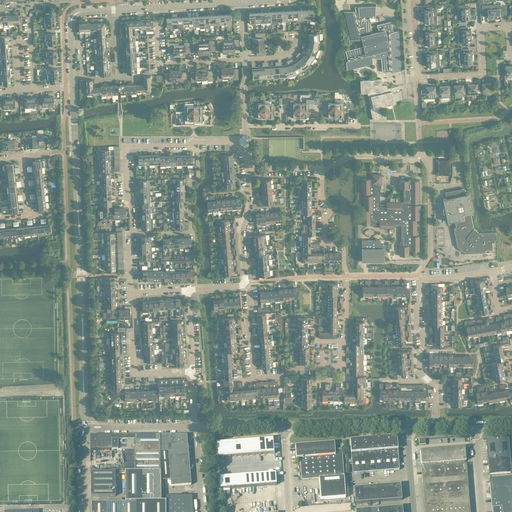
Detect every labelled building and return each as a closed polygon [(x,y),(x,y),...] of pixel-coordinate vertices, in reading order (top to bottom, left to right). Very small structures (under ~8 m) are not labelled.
[(350,40),(362,39),(364,46),(345,51),(348,61),(346,61),(346,60),(346,70),(347,70),(372,64),(373,64),(372,59),(381,58),(382,72),(392,71),(392,72),(391,73),(401,71),(401,70),(398,31),(399,31),(399,30),(393,32),(391,21),(377,25),(378,32),(371,34),(370,18),(375,18),(376,4),(375,4),(375,5),(358,6),(358,5),(357,6),(358,6),(355,7),(355,12),(353,12),(353,11),(354,11),(353,11),(344,12),(351,40),(350,40)] [(501,4),(494,5),(495,18),(501,17),(501,13),(506,13),(506,6),(502,6),(501,4)] [(457,8),(457,14),(470,14),(470,7),(469,7),(465,8),(465,5),(458,5),(458,6),(457,8)] [(488,18),(495,18),(494,5),(487,5),(485,7),(485,14),(488,14),(488,18)] [(424,10),(424,16),(437,16),(437,9),(435,7),(435,6),(428,7),(428,10),(424,10)] [(44,22),(55,21),(55,18),(54,18),(54,17),(54,15),(53,15),(52,15),(52,13),(52,12),(45,13),(46,16),(45,16),(45,17),(43,17),(44,22)] [(470,14),(457,14),(457,21),(459,23),(466,23),(466,20),(470,20),(470,14)] [(437,16),(424,16),(425,23),(425,22),(429,22),(429,25),(436,25),(436,24),(438,22),(437,16)] [(146,17),(145,17),(145,29),(145,31),(153,31),(153,20),(150,20),(150,19),(146,19),(146,17)] [(139,20),(125,21),(132,27),(140,27),(140,30),(140,29),(139,20)] [(46,30),(53,30),(52,27),(53,27),(54,27),(55,27),(55,25),(55,24),(55,21),(44,22),(44,27),(45,27),(45,28),(46,27),(46,30)] [(125,21),(126,36),(135,35),(132,35),(132,27),(125,21)] [(98,29),(104,23),(90,23),(90,22),(90,32),(90,30),(98,29)] [(105,37),(104,23),(98,29),(98,37),(96,37),(105,37)] [(458,30),(458,36),(471,35),(471,29),(467,30),(467,27),(460,27),(460,28),(458,30)] [(425,32),(425,38),(438,37),(438,31),(436,29),(436,28),(429,29),(429,32),(425,32)] [(53,30),(46,30),(47,33),(46,33),(46,34),(44,34),(45,39),(56,39),(56,36),(55,36),(55,35),(55,33),(54,33),(53,33),(53,30)] [(307,37),(307,40),(320,41),(319,31),(316,32),(316,33),(308,34),(309,37),(307,37)] [(253,42),(253,44),(264,44),(263,38),(265,38),(265,35),(265,34),(265,33),(255,33),(255,34),(255,36),(256,36),(256,38),(252,38),(252,42),(253,42)] [(471,35),(458,36),(459,43),(461,45),(468,45),(468,42),(471,42),(472,42),(471,35)] [(438,37),(425,38),(426,45),(426,44),(430,44),(430,47),(437,47),(437,46),(439,44),(438,37)] [(47,48),(54,48),(54,47),(53,45),(54,45),(55,44),(55,45),(56,44),(56,42),(56,41),(56,39),(45,39),(45,44),(46,44),(46,45),(47,45),(47,48)] [(228,42),(229,53),(231,52),(231,53),(235,53),(234,48),(236,48),(236,49),(239,49),(239,39),(238,39),(237,39),(233,40),(234,42),(228,42)] [(229,53),(228,42),(222,42),(222,40),(219,40),(218,40),(217,40),(218,51),(218,50),(220,50),(221,50),(221,49),(222,49),(223,54),(226,54),(226,53),(229,53)] [(320,41),(307,40),(307,43),(308,44),(308,46),(318,49),(320,41)] [(203,43),(204,54),(206,54),(206,55),(210,55),(210,50),(211,50),(211,51),(212,51),(214,51),(214,41),(213,41),(212,41),(209,41),(209,43),(203,43)] [(178,45),(179,55),(181,55),(181,56),(185,56),(185,51),(186,51),(186,52),(187,52),(189,52),(190,52),(189,42),(188,42),(187,42),(184,42),(184,44),(178,45)] [(201,54),(204,54),(203,43),(197,44),(197,42),(194,42),(193,42),(192,42),(193,52),(196,52),(196,51),(198,51),(198,55),(202,55),(201,54)] [(177,56),(179,55),(178,45),(173,45),(173,43),(169,43),(167,43),(168,53),(171,53),(173,53),(173,57),(177,56)] [(264,44),(253,44),(253,47),(252,47),(252,50),(257,50),(257,52),(256,52),(256,54),(256,55),(266,54),(266,53),(266,52),(266,49),(264,49),(264,44)] [(305,48),(304,52),(315,58),(318,49),(308,46),(307,49),(305,48)] [(54,48),(47,48),(48,51),(47,51),(47,52),(46,52),(46,57),(57,56),(57,54),(56,54),(56,53),(56,50),(55,50),(54,50),(54,48)] [(459,52),(460,58),(473,57),(472,51),(468,52),(468,49),(461,49),(461,50),(459,52)] [(426,54),(427,60),(440,59),(439,53),(437,51),(437,50),(430,51),(431,54),(427,54),(426,54)] [(315,58),(304,52),(302,54),(303,55),(302,58),(310,65),(315,58)] [(55,65),(54,63),(55,63),(55,62),(56,62),(57,62),(57,60),(57,59),(58,59),(57,56),(46,57),(46,62),(47,62),(47,63),(48,63),(48,65),(55,65)] [(473,57),(460,58),(460,65),(462,67),(469,67),(469,64),(473,64),(473,57)] [(299,58),(296,61),(303,71),(310,65),(302,58),(300,59),(299,58)] [(440,59),(427,60),(427,67),(427,66),(431,66),(431,69),(438,69),(438,68),(440,66),(440,59)] [(303,71),(296,61),(293,62),(294,64),(291,65),(296,75),(303,71)] [(288,64),(285,65),(287,77),(296,75),(291,65),(289,66),(288,64)] [(55,65),(48,65),(49,68),(48,68),(48,69),(47,69),(47,74),(58,74),(58,71),(57,70),(57,68),(56,68),(55,68),(55,65)] [(279,78),(287,77),(285,65),(281,65),(281,67),(279,67),(279,78)] [(227,78),(227,67),(225,67),(224,66),(221,67),(221,71),(219,71),(219,70),(219,71),(217,71),(217,70),(216,70),(217,81),(218,80),(219,80),(222,80),(222,78),(227,78)] [(229,67),(227,67),(227,78),(233,78),(233,80),(236,79),(237,79),(238,79),(238,69),(237,69),(235,70),(235,69),(235,70),(233,70),(233,66),(229,66),(229,67)] [(203,69),(201,69),(202,79),(207,79),(207,81),(210,81),(211,81),(212,81),(212,80),(212,77),(212,71),(211,71),(209,71),(207,72),(207,67),(203,68),(203,69)] [(202,79),(201,69),(199,69),(199,68),(196,68),(195,68),(195,69),(195,73),(194,73),(193,72),(191,72),(190,72),(191,79),(191,82),(192,82),(193,82),(196,82),(196,80),(202,79)] [(175,70),(176,81),(181,81),(181,83),(184,82),(185,82),(186,82),(186,72),(185,72),(183,73),(183,72),(183,74),(181,74),(181,70),(181,69),(180,69),(177,69),(177,70),(175,70)] [(176,81),(175,70),(173,70),(170,70),(169,70),(169,71),(169,74),(168,74),(167,73),(167,74),(165,74),(165,73),(164,74),(164,75),(162,75),(163,81),(165,81),(165,84),(166,84),(166,83),(167,83),(170,83),(170,81),(176,81)] [(58,74),(47,74),(47,80),(45,80),(46,83),(56,83),(56,80),(57,80),(58,80),(58,77),(58,76),(59,76),(58,74)] [(360,80),(361,93),(366,92),(367,92),(371,109),(370,109),(373,120),(383,119),(380,107),(395,103),(394,100),(402,98),(402,99),(402,90),(400,91),(398,86),(388,88),(387,85),(382,86),(382,79),(360,80)] [(491,83),(482,84),(481,84),(482,84),(482,90),(483,90),(483,95),(490,94),(492,94),(492,89),(491,89),(491,83)] [(144,84),(136,85),(136,91),(145,91),(145,92),(146,93),(149,93),(150,92),(150,91),(151,91),(144,84)] [(477,84),(468,84),(467,84),(467,85),(468,85),(468,91),(469,91),(469,95),(476,95),(478,95),(478,90),(477,90),(477,85),(477,84)] [(120,89),(120,85),(118,85),(111,85),(112,95),(112,98),(118,97),(117,89),(118,89),(120,89)] [(448,97),(450,97),(450,92),(449,92),(449,86),(449,85),(439,86),(440,86),(440,93),(441,93),(441,97),(448,97)] [(463,85),(454,85),(453,85),(453,86),(454,86),(454,92),(455,92),(455,96),(462,96),(464,96),(464,91),(463,91),(463,85)] [(101,96),(101,86),(100,86),(100,87),(93,87),(87,94),(101,94),(101,96)] [(434,98),(436,97),(436,92),(435,92),(435,87),(435,86),(425,87),(426,87),(426,93),(427,93),(427,98),(434,98)] [(48,108),(48,96),(45,96),(45,97),(42,97),(42,99),(42,100),(39,100),(39,106),(42,106),(42,107),(43,107),(43,108),(48,108)] [(48,96),(48,108),(53,108),(53,106),(54,106),(54,105),(57,105),(57,99),(56,99),(54,99),(54,98),(54,97),(50,97),(50,96),(48,96)] [(31,109),(30,97),(28,97),(28,98),(27,98),(24,98),(24,100),(24,101),(22,101),(21,101),(22,107),(25,107),(25,108),(26,108),(26,109),(31,109)] [(33,97),(30,97),(31,109),(36,109),(36,107),(37,107),(37,106),(39,106),(39,100),(37,100),(36,100),(36,99),(36,98),(34,98),(33,98),(33,97)] [(11,98),(9,99),(10,110),(15,110),(15,109),(15,108),(18,107),(18,101),(15,101),(15,100),(15,99),(11,99),(11,98)] [(317,104),(317,98),(314,98),(314,99),(306,99),(306,103),(300,103),(300,110),(309,110),(309,103),(314,103),(314,104),(317,104)] [(1,102),(0,102),(1,109),(4,108),(4,109),(5,110),(10,110),(9,99),(6,99),(3,100),(3,101),(3,102),(1,102)] [(335,110),(344,110),(344,100),(335,100),(335,103),(335,110)] [(265,110),(274,110),(274,103),(270,103),(270,101),(265,101),(265,103),(265,110)] [(344,110),(335,110),(335,117),(335,120),(344,120),(344,110)] [(39,149),(38,138),(32,139),(32,137),(25,138),(26,148),(30,148),(35,147),(35,149),(39,149)] [(44,138),(38,138),(39,149),(43,148),(42,147),(48,146),(47,140),(47,139),(47,138),(47,137),(46,137),(45,137),(44,138)] [(9,151),(8,141),(3,141),(3,139),(0,139),(0,149),(5,150),(5,151),(9,151)] [(14,140),(8,141),(9,151),(12,151),(12,149),(18,149),(17,143),(18,142),(18,141),(17,140),(16,140),(15,140),(14,140)] [(36,160),(36,161),(33,161),(33,168),(42,167),(45,167),(44,160),(41,160),(40,160),(40,159),(36,160)] [(450,160),(438,160),(438,175),(450,175),(450,160)] [(9,164),(9,163),(5,163),(5,164),(4,164),(5,171),(13,170),(13,163),(9,164)] [(42,174),(42,167),(33,168),(34,172),(33,172),(33,175),(42,174)] [(379,228),(387,228),(387,220),(390,220),(390,210),(394,210),(394,202),(386,202),(386,204),(380,205),(380,189),(381,188),(381,184),(382,184),(381,174),(371,174),(372,179),(361,179),(361,194),(364,194),(364,210),(361,210),(361,225),(379,225),(379,228)] [(387,220),(387,228),(394,228),(394,225),(401,225),(401,236),(401,241),(400,242),(400,243),(400,246),(399,246),(399,256),(409,256),(409,251),(420,251),(419,234),(417,234),(417,220),(419,220),(419,180),(399,180),(399,188),(403,188),(403,201),(394,202),(394,210),(390,210),(390,220),(387,220)] [(445,208),(442,208),(443,214),(446,213),(447,222),(448,222),(455,220),(464,218),(463,214),(471,212),(471,213),(474,213),(470,193),(468,193),(467,193),(466,194),(465,188),(464,188),(464,189),(446,193),(446,192),(445,192),(446,198),(443,199),(445,208)] [(46,209),(45,202),(36,203),(36,205),(37,205),(38,213),(44,212),(44,209),(46,209)] [(17,207),(18,207),(18,204),(9,205),(9,213),(11,212),(11,213),(15,213),(14,212),(18,212),(17,207)] [(100,220),(102,220),(102,217),(104,217),(109,211),(108,206),(103,206),(103,210),(100,210),(100,220)] [(111,220),(115,220),(114,211),(109,211),(104,217),(102,217),(102,220),(111,220)] [(456,227),(453,228),(454,228),(457,246),(457,247),(459,248),(464,252),(466,253),(485,252),(485,250),(492,249),(492,244),(492,242),(494,242),(494,240),(496,239),(496,240),(496,232),(479,233),(474,228),(471,213),(471,212),(463,214),(464,218),(455,220),(456,227)] [(39,224),(37,224),(38,234),(38,236),(45,235),(45,233),(44,224),(39,225),(39,224)] [(383,261),(383,255),(386,255),(386,245),(379,245),(379,240),(362,240),(362,261),(383,261)] [(186,269),(186,280),(191,279),(191,278),(194,278),(194,269),(186,269)] [(104,277),(104,285),(115,285),(115,279),(111,280),(111,277),(104,277)] [(406,286),(401,286),(401,296),(406,296),(406,297),(409,297),(409,289),(406,289),(406,286)] [(175,299),(175,308),(179,308),(179,316),(184,316),(183,307),(181,307),(181,299),(175,299)] [(140,312),(148,312),(148,301),(142,302),(142,304),(140,304),(140,312)] [(115,307),(104,307),(104,309),(106,309),(106,320),(115,311),(115,307)] [(115,311),(106,320),(117,320),(118,322),(119,322),(119,311),(115,311)] [(328,401),(328,384),(325,384),(325,390),(322,390),(322,392),(319,392),(319,397),(322,397),(322,401),(328,401)] [(111,402),(120,393),(120,389),(109,389),(109,391),(111,391),(111,400),(112,401),(111,402)] [(124,393),(120,393),(111,402),(112,402),(113,401),(114,402),(123,402),(123,403),(125,403),(124,393)] [(160,435),(134,436),(134,472),(160,472),(160,435)] [(160,481),(170,481),(171,487),(191,485),(187,435),(160,435),(160,472),(160,481)] [(111,450),(111,436),(90,436),(90,450),(111,450)] [(110,472),(125,472),(134,472),(134,436),(111,436),(111,450),(122,450),(122,469),(110,469),(110,472)] [(397,437),(350,441),(352,474),(399,470),(397,437)] [(216,443),(217,459),(274,454),(273,439),(216,443)] [(486,441),(488,460),(510,459),(508,439),(486,440),(486,441)] [(301,480),(319,479),(320,500),(345,498),(341,450),(335,450),(334,443),(309,445),(309,446),(295,447),(296,451),(295,451),(296,459),(300,458),(301,480)] [(452,449),(420,452),(421,465),(423,465),(423,468),(421,468),(424,511),(469,511),(468,495),(466,465),(464,465),(464,462),(466,461),(465,448),(458,448),(452,448),(452,449)] [(511,473),(510,459),(488,460),(489,475),(511,474),(511,473)] [(91,497),(115,496),(115,472),(90,472),(91,497)] [(134,472),(125,472),(125,502),(150,501),(161,501),(160,481),(160,472),(134,472)] [(275,473),(219,478),(220,490),(276,485),(275,473)] [(511,511),(511,477),(489,479),(491,511),(511,511)] [(355,504),(402,500),(400,485),(354,489),(355,504)] [(165,501),(165,511),(192,511),(192,496),(165,496),(165,501)] [(165,511),(165,501),(161,501),(150,501),(125,502),(125,503),(91,503),(91,511),(165,511)]
